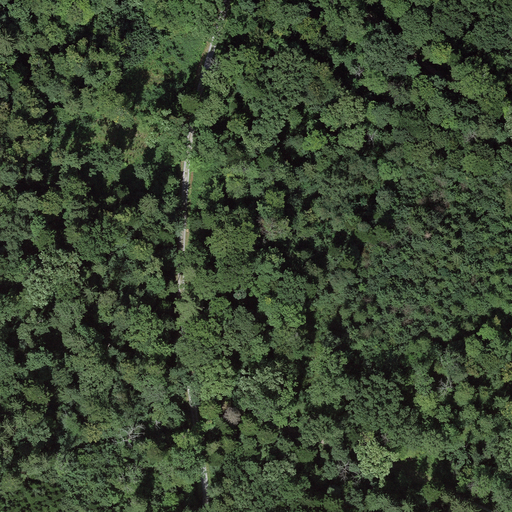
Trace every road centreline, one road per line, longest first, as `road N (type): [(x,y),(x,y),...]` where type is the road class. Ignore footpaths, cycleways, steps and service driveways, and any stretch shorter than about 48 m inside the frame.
road 1 (track): [(226,0),(194,111),(180,251),(204,511)]
road 2 (track): [(192,398),(486,511)]
road 3 (track): [(511,137),(352,0)]
